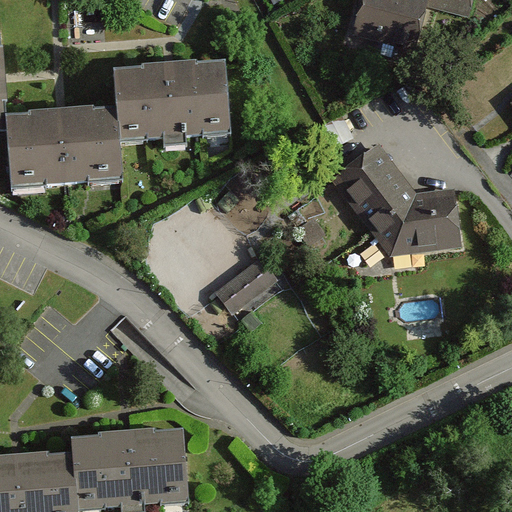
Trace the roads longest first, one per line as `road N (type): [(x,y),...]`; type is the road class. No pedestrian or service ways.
road 1 (residential): [(0,221),(109,277),(278,448),(334,455),(511,360)]
road 2 (residential): [(511,241),(447,156),(384,108)]
